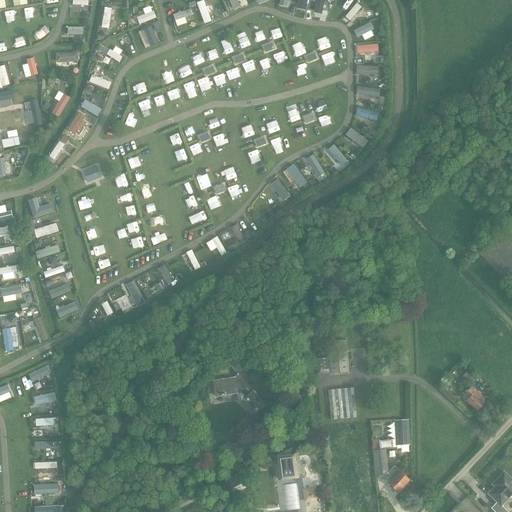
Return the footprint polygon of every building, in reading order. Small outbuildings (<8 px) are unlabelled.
[(206,22),(213,20),(205,0),(200,0),(198,1),(206,22)] [(238,0),(230,0),(234,8),(241,5),(238,0)] [(306,9),(308,0),(298,0),(297,7),(306,9)] [(342,10),(345,0),(337,0),(335,7),(342,10)] [(350,19),(362,5),(357,2),(346,16),(350,19)] [(32,17),(43,16),(43,5),(32,5),(32,17)] [(138,15),(140,22),(156,18),(153,5),(144,7),(145,13),(138,15)] [(111,27),(112,7),(105,6),(104,27),(111,27)] [(23,7),(24,17),(32,17),(31,7),(23,7)] [(186,11),(174,15),(178,25),(190,21),(186,11)] [(354,29),(358,37),(376,28),(372,20),(354,29)] [(159,21),(153,23),(157,32),(163,29),(159,21)] [(145,28),(152,44),(160,41),(153,24),(145,28)] [(68,33),(84,34),(84,26),(68,25),(68,33)] [(274,26),(265,29),(268,38),(277,35),(274,26)] [(253,31),(256,41),(265,38),(262,28),(253,31)] [(0,45),(0,46),(9,43),(6,35),(0,36),(0,45)] [(13,48),(23,46),(21,35),(11,37),(13,48)] [(317,38),(319,47),(329,44),(327,35),(317,38)] [(238,39),(242,49),(249,46),(245,36),(238,39)] [(232,41),(225,43),(227,52),(234,50),(232,41)] [(209,54),(218,51),(215,42),(206,45),(209,54)] [(273,43),(263,46),(265,52),(275,48),(273,43)] [(358,52),(379,51),(379,43),(358,44),(358,52)] [(114,50),(110,48),(107,54),(121,61),(124,56),(121,54),(123,49),(116,45),(114,50)] [(291,49),(294,57),(304,54),(301,46),(291,49)] [(79,51),(56,51),(57,64),(79,64),(79,51)] [(275,55),(279,65),(288,61),(285,52),(275,55)] [(194,56),(198,66),(206,62),(202,53),(194,56)] [(306,56),(308,62),(317,58),(315,53),(306,56)] [(320,58),(324,67),(335,63),(331,54),(320,58)] [(243,55),(233,58),(236,64),(245,60),(243,55)] [(27,58),(28,62),(23,64),(26,77),(39,73),(35,56),(27,58)] [(259,61),(264,75),(274,71),(269,58),(259,61)] [(251,80),(261,76),(255,63),(246,67),(251,80)] [(357,64),(357,73),(379,73),(379,64),(357,64)] [(213,66),(203,70),(206,75),(215,72),(213,66)] [(298,70),(301,78),(309,75),(307,68),(298,70)] [(109,88),(111,81),(92,73),(90,80),(109,88)] [(200,79),(204,90),(212,87),(209,76),(200,79)] [(227,76),(216,79),(219,92),(230,89),(227,76)] [(380,95),(381,87),(358,86),(358,94),(380,95)] [(60,90),(55,97),(60,99),(53,112),(60,116),(71,96),(60,90)] [(162,94),(154,96),(156,109),(165,107),(162,94)] [(84,99),(81,107),(99,114),(103,106),(84,99)] [(148,99),(138,102),(143,117),(153,113),(148,99)] [(358,106),(356,114),(377,120),(380,112),(358,106)] [(292,119),(301,116),(299,107),(290,109),(292,119)] [(78,110),(69,129),(76,133),(86,114),(78,110)] [(272,112),(264,115),(268,130),(277,128),(272,112)] [(127,120),(135,122),(137,116),(129,113),(127,120)] [(323,126),(332,123),(329,113),(320,115),(323,126)] [(304,117),(306,123),(315,119),(313,114),(304,117)] [(206,128),(214,125),(212,117),(203,120),(206,128)] [(303,123),(293,128),(297,136),(307,132),(303,123)] [(196,125),(186,128),(189,138),(199,134),(196,125)] [(364,147),(369,140),(351,127),(346,134),(364,147)] [(0,130),(0,138),(1,141),(7,140),(8,146),(17,144),(14,128),(0,130)] [(165,135),(168,145),(179,142),(176,131),(165,135)] [(208,133),(199,137),(201,142),(210,139),(208,133)] [(64,135),(60,141),(65,144),(69,139),(64,135)] [(269,142),(273,150),(282,146),(278,137),(269,142)] [(257,147),(267,143),(264,138),(255,141),(257,147)] [(194,155),(203,153),(200,142),(192,144),(194,155)] [(329,147),(342,165),(349,160),(336,143),(329,147)] [(248,152),(251,160),(260,157),(257,149),(248,152)] [(172,153),(175,162),(185,159),(181,150),(172,153)] [(314,153),(306,158),(318,176),(326,172),(314,153)] [(132,168),(140,166),(139,158),(130,159),(132,168)] [(300,186),(307,181),(296,163),(285,171),(289,177),(293,174),(300,186)] [(100,177),(97,167),(84,172),(87,182),(100,177)] [(200,180),(203,188),(212,186),(209,177),(200,180)] [(283,200),(291,195),(279,177),(271,182),(283,200)] [(187,183),(177,185),(179,195),(189,192),(187,183)] [(216,194),(226,190),(224,185),(214,188),(216,194)] [(234,198),(242,195),(240,187),(231,189),(234,198)] [(29,199),(34,217),(55,211),(52,202),(40,205),(37,196),(29,199)] [(211,209),(220,206),(216,196),(207,199),(211,209)] [(6,209),(0,210),(0,221),(9,219),(6,209)] [(199,211),(190,215),(193,221),(202,218),(199,211)] [(232,225),(238,242),(246,240),(240,223),(232,225)] [(0,235),(4,234),(7,244),(12,243),(10,232),(13,231),(12,224),(0,226),(0,235)] [(161,231),(151,234),(155,244),(164,241),(161,231)] [(222,255),(228,251),(218,235),(207,242),(212,250),(217,247),(222,255)] [(134,239),(137,249),(146,247),(143,237),(134,239)] [(36,250),(38,258),(61,251),(58,243),(36,250)] [(0,254),(16,251),(14,245),(0,247),(0,254)] [(19,264),(0,267),(0,274),(20,271),(19,264)] [(46,276),(65,271),(63,264),(44,268),(46,276)] [(52,297),(72,290),(69,282),(49,290),(52,297)] [(129,282),(123,285),(132,301),(138,298),(129,282)] [(4,291),(5,298),(23,296),(22,289),(4,291)] [(147,289),(142,291),(146,298),(151,295),(147,289)] [(108,300),(103,303),(108,314),(113,311),(108,300)] [(43,315),(34,318),(42,340),(50,337),(43,315)] [(3,328),(6,350),(17,348),(15,326),(3,328)] [(328,351),(330,373),(349,372),(346,340),(334,341),(335,351),(328,351)] [(244,368),(235,358),(229,363),(238,373),(244,368)] [(462,363),(456,369),(463,375),(468,369),(469,369),(462,363)] [(49,365),(29,372),(32,380),(52,373),(49,365)] [(477,377),(469,369),(468,369),(463,375),(462,376),(471,384),(477,377)] [(266,405),(244,380),(236,381),(235,378),(214,381),(216,396),(237,393),(238,399),(242,400),(244,398),(257,413),(266,405)] [(0,386),(0,400),(14,396),(9,383),(0,386)] [(485,403),(482,401),(485,398),(472,386),(465,393),(470,397),(467,401),(467,403),(469,405),(471,405),(477,410),(485,403)] [(330,388),(330,417),(356,416),(355,387),(330,388)] [(57,393),(35,394),(36,402),(57,400),(57,393)] [(55,416),(36,417),(36,425),(55,424),(55,416)] [(409,420),(395,421),(397,445),(410,444),(409,420)] [(358,423),(342,425),(343,433),(359,432),(358,423)] [(392,439),(380,441),(380,449),(386,448),(392,448),(392,439)] [(374,451),(373,451),(376,476),(389,474),(393,478),(389,483),(394,488),(393,489),(397,493),(410,480),(394,466),(388,472),(386,450),(376,451),(374,451)] [(276,457),(279,479),(299,477),(296,455),(276,457)] [(500,483),(496,487),(489,494),(497,502),(491,508),(495,511),(508,511),(501,505),(511,493),(511,479),(504,472),(497,480),(500,483)] [(286,495),(298,495),(298,483),(286,483),(286,495)] [(371,511),(370,489),(358,490),(360,508),(359,508),(357,510),(352,506),(345,511),(371,511)]
